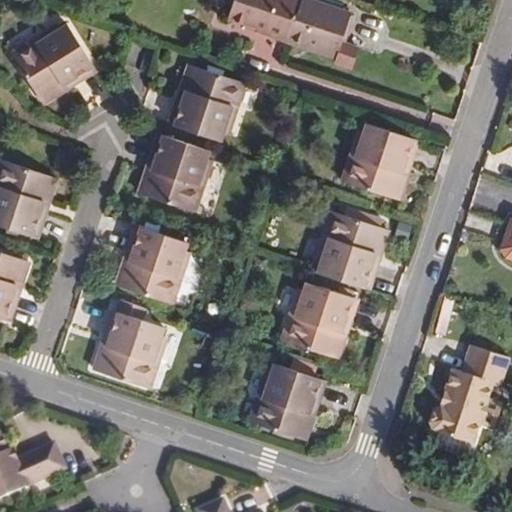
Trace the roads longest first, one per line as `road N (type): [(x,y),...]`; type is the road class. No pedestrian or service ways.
road 1 (residential): [(511,16),(352,489)]
road 2 (residential): [(36,383),(140,60)]
road 3 (unclassified): [(352,489),(36,383)]
